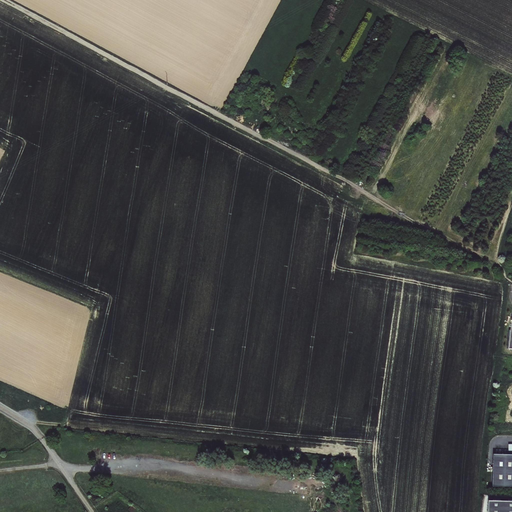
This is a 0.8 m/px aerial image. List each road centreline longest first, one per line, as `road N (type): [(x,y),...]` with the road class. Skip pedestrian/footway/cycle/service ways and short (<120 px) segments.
road 1 (track): [(259,133),(511,272)]
road 2 (track): [(259,133),(5,0)]
